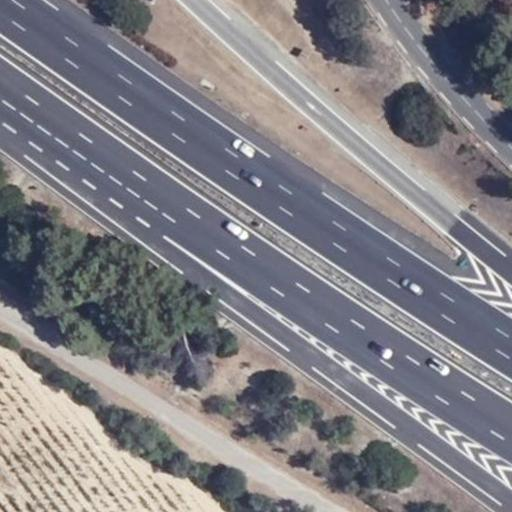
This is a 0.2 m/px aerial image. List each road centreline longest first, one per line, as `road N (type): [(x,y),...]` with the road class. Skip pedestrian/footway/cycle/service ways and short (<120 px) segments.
road 1 (motorway): [(9,93),(160,244),(511,505)]
road 2 (motorway): [(511,345),(0,1)]
road 3 (motorway): [(9,93),(511,426)]
road 4 (unclassified): [(339,511),(0,302)]
road 5 (unclassified): [(388,0),(431,65),(511,150)]
